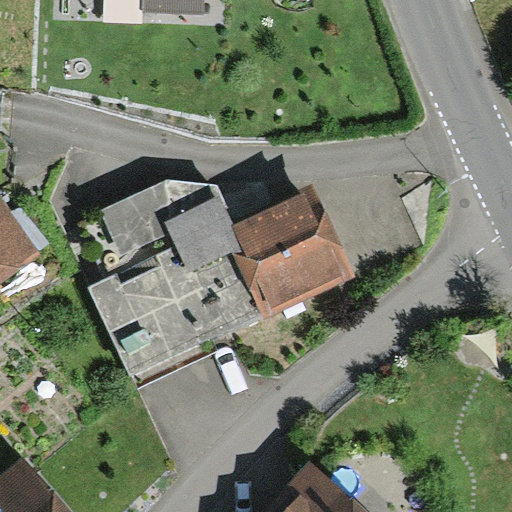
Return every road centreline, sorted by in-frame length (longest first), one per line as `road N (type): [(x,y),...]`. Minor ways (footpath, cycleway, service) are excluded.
road 1 (unclassified): [(182,511),(510,204)]
road 2 (tertiary): [(510,204),(424,0)]
